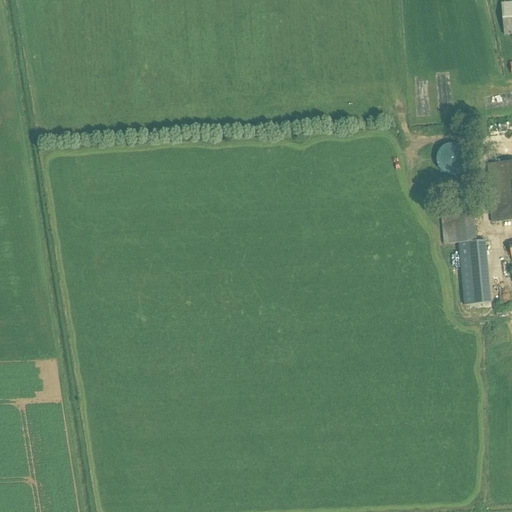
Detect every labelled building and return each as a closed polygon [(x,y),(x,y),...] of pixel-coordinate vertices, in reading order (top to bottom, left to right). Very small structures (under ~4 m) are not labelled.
[(511,2),(501,3),(504,36),(511,34),(511,2)] [(488,44),(478,47),(482,63),(493,60),(488,44)] [(452,176),(454,176),(457,176),(460,174),(462,173),(464,171),(466,169),(467,167),(468,164),(468,161),(468,158),(468,156),(467,153),(465,151),(464,149),(462,147),(459,146),(457,145),(454,144),(451,144),(449,144),(446,145),(444,146),(441,148),(440,150),(438,152),(437,155),(436,157),(436,160),(436,163),(437,166),(438,168),(440,170),(442,172),(444,174),(446,175),(449,176),(452,176)] [(492,222),(511,221),(511,162),(488,164),(492,222)] [(477,242),(474,211),(474,210),(457,211),(440,213),(443,245),(458,244),(459,259),(464,306),(489,304),(492,304),(489,275),(487,250),(486,241),(477,242)]
